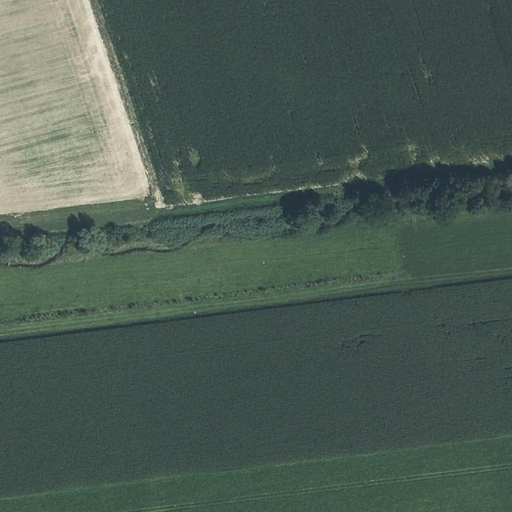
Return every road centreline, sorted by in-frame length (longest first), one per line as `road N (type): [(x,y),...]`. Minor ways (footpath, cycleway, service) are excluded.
road 1 (track): [(0,331),(511,266)]
road 2 (track): [(0,226),(511,173)]
road 3 (track): [(161,213),(92,0)]
